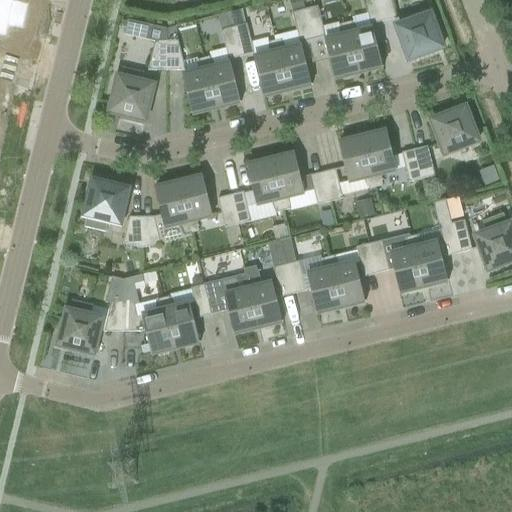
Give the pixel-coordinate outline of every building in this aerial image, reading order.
[(0,0),(0,36),(5,38),(7,26),(22,30),(27,5),(13,2),(13,0),(0,0)] [(304,11),(301,0),(287,0),(291,14),(304,11)] [(382,22),(376,0),(362,0),(369,25),(382,22)] [(376,0),(382,22),(395,19),(390,0),(391,0),(376,0)] [(317,7),(304,11),(311,40),(324,37),(317,7)] [(311,40),(304,11),(291,14),(298,44),(311,40)] [(442,49),(439,41),(429,15),(395,27),(408,61),(442,49)] [(352,23),(345,25),(357,74),(382,68),(382,67),(380,67),(380,65),(372,30),(357,34),(352,23)] [(246,25),(233,28),(241,58),(253,55),(246,25)] [(357,74),(345,25),(338,26),(339,38),(324,42),(332,76),(333,76),(334,79),(332,79),(332,80),(357,74)] [(241,58),(233,28),(220,31),(228,61),(241,58)] [(166,72),(166,42),(166,33),(152,29),(149,44),(154,45),(148,72),(166,72)] [(309,82),(301,48),(286,52),(281,40),(274,42),(286,92),(311,86),(311,84),(309,85),(309,82)] [(184,72),(177,42),(166,42),(166,72),(184,72)] [(286,92),(274,42),(267,44),(268,56),(253,60),(261,94),(262,94),(263,97),(261,97),(261,98),(286,92)] [(210,58),(203,60),(215,109),(240,103),(240,102),(239,102),(238,100),(230,65),(215,69),(210,58)] [(215,109),(203,60),(196,61),(197,74),(182,77),(191,112),(191,111),(192,114),(190,114),(191,116),(215,109)] [(145,122),(153,87),(141,84),(143,74),(122,69),(120,79),(118,78),(109,114),(145,122)] [(477,143),(467,117),(464,109),(430,122),(443,156),(477,143)] [(374,189),(381,187),(380,175),(395,171),(387,137),(386,137),(386,134),(387,134),(387,133),(362,139),(374,189)] [(347,183),(362,179),(367,190),(374,189),(362,139),(337,145),(337,146),(339,146),(339,149),(347,183)] [(426,148),(414,151),(421,180),(434,177),(426,148)] [(414,151),(401,154),(408,184),(421,180),(414,151)] [(329,203),(322,174),(300,179),(295,160),(294,160),(294,157),(295,157),(295,156),(270,162),(282,211),(289,210),(288,198),(313,192),(316,206),(329,203)] [(282,211),(270,162),(245,168),(245,169),(247,169),(248,171),(247,171),(256,206),(270,202),(275,213),(282,211)] [(329,203),(342,200),(334,171),(322,174),(329,203)] [(203,179),(178,185),(191,234),(197,233),(197,220),(212,217),(203,183),(202,183),(202,180),(203,180),(203,179)] [(93,182),(91,190),(84,218),(87,218),(84,229),(105,234),(108,223),(119,226),(128,191),(93,182)] [(191,234),(178,185),(153,191),(154,192),(155,192),(156,194),(155,194),(164,229),(179,225),(184,236),(191,234)] [(243,193),(230,196),(237,226),(250,223),(243,193)] [(237,226),(230,196),(217,200),(225,229),(237,226)] [(445,201),(432,205),(445,258),(458,254),(451,225),(445,201)] [(487,272),(511,262),(511,233),(509,225),(506,226),(503,215),(482,223),(486,234),(475,238),(487,272)] [(141,250),(141,218),(129,219),(122,245),(141,250)] [(154,218),(141,218),(141,250),(160,245),(154,218)] [(471,251),(463,222),(451,225),(458,254),(471,251)] [(417,237),(410,238),(423,288),(447,282),(447,281),(446,281),(445,279),(446,278),(437,244),(422,248),(417,237)] [(423,288),(410,238),(403,240),(404,252),(389,256),(398,290),(399,293),(397,293),(398,294),(423,288)] [(381,243),(368,246),(375,275),(388,272),(381,243)] [(375,275),(368,246),(355,249),(356,252),(359,264),(363,278),(375,275)] [(358,280),(354,265),(339,268),(334,257),(327,259),(340,309),(365,303),(364,301),(363,302),(362,299),(363,299),(358,280)] [(340,309),(327,259),(320,261),(321,273),(306,277),(315,311),(316,313),(315,314),(315,315),(340,309)] [(298,263),(285,266),(293,296),(305,292),(298,263)] [(293,296),(285,266),(273,269),(280,299),(293,296)] [(257,268),(243,272),(244,276),(257,329),(282,323),(282,322),(280,322),(280,320),(275,300),(272,285),(262,287),(259,272),(258,272),(257,268)] [(244,276),(203,287),(210,316),(227,312),(232,331),(233,331),(233,334),(232,334),(232,335),(257,329),(244,276)] [(122,283),(122,304),(133,304),(134,307),(138,306),(133,286),(144,284),(142,277),(122,281),(122,283)] [(105,305),(110,305),(103,333),(122,333),(122,304),(122,283),(112,279),(105,305)] [(203,287),(190,290),(197,319),(210,316),(203,287)] [(169,298),(162,300),(174,350),(199,344),(199,342),(198,343),(197,340),(189,306),(174,310),(169,298)] [(174,350),(162,300),(155,302),(156,314),(137,319),(134,307),(133,304),(122,304),(122,333),(145,334),(150,352),(151,354),(149,355),(150,356),(174,350)] [(90,318),(92,307),(71,302),(69,312),(66,312),(58,347),(93,356),(101,321),(90,318)]
